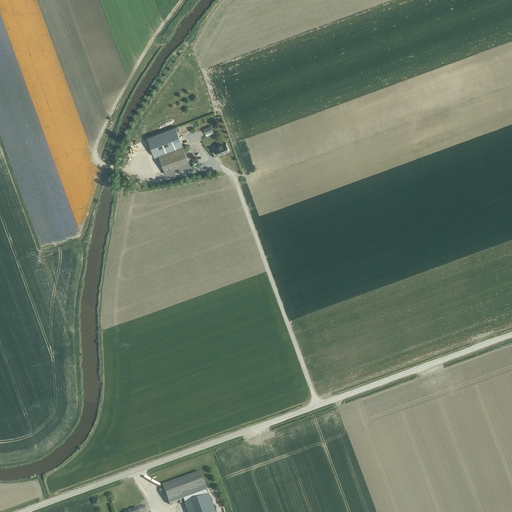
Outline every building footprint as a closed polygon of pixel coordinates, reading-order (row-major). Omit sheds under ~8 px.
[(211,126),(203,129),(205,134),(213,131),(211,126)] [(175,127),(147,138),(154,156),(159,155),(182,146),(175,127)] [(226,142),(215,147),(218,156),(229,151),(228,147),(228,146),(227,146),(226,142)] [(182,146),(159,155),(165,171),(189,162),(183,145),(182,146)] [(200,472),(163,486),(170,505),(183,500),(207,491),(200,472)] [(214,511),(207,491),(183,500),(187,511),(214,511)]
